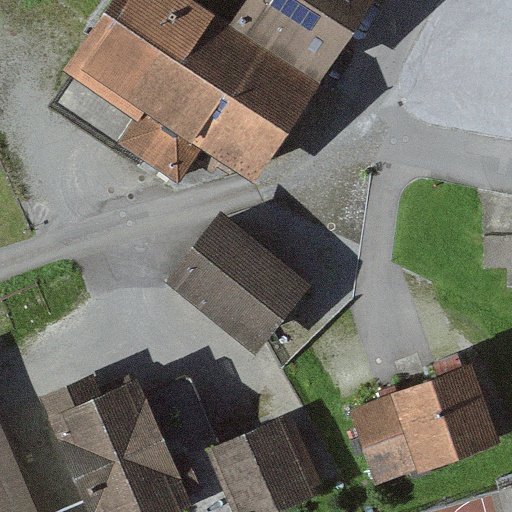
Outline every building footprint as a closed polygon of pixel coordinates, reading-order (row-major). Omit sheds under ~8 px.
[(257,169),(361,0),(223,0),(219,6),(208,0),(102,0),(45,93),(170,170),(195,131),(257,169)] [(172,278),(261,346),(315,275),(226,208),(172,278)] [(357,409),(383,479),(500,436),(474,366),(357,409)] [(94,511),(151,511),(195,494),(143,373),(52,412),(94,511)] [(0,511),(46,511),(0,397),(0,511)] [(239,511),(271,511),(319,492),(285,413),(211,445),(239,511)]
